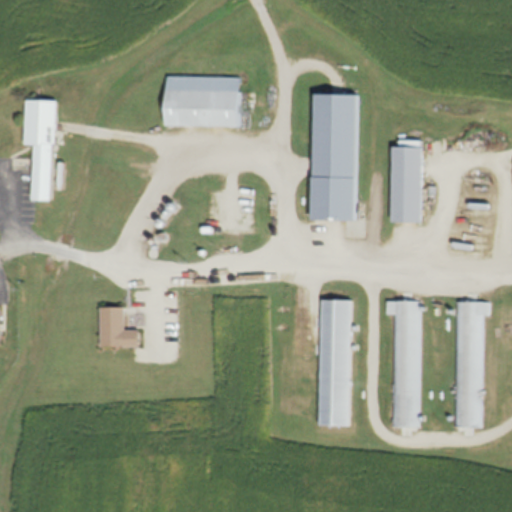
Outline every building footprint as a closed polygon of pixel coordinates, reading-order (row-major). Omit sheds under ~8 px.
[(241,77),(168,76),(168,127),(241,127),(241,77)] [(357,94),(316,93),(314,220),(356,220),(357,94)] [(59,100),(28,99),(27,144),(36,144),(35,200),(56,200),(59,100)] [(394,221),(423,221),(423,146),(394,146),(394,221)] [(353,300),(323,300),(322,425),(352,426),(353,300)] [(421,302),(388,302),(388,315),(394,315),(393,426),(421,426),(421,302)] [(456,426),(483,426),(483,315),(489,315),(489,302),(457,302),(456,426)] [(142,346),(142,327),(129,327),(129,306),(102,306),(102,346),(142,346)]
